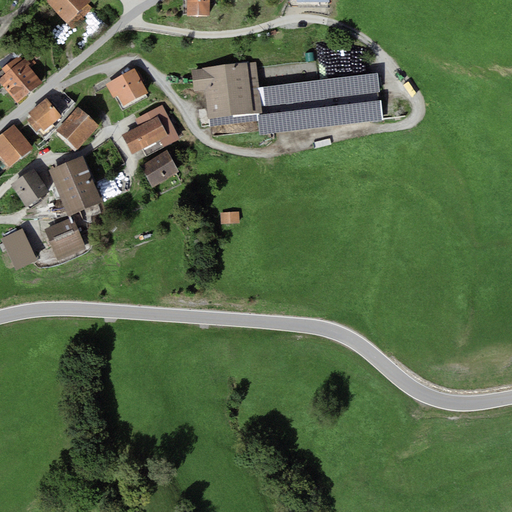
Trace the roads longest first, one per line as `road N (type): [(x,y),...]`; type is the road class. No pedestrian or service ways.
road 1 (tertiary): [(0,317),(79,309),(307,326),(350,339),(431,399),(474,404),(511,396)]
road 2 (track): [(70,81),(140,63),(203,137),(231,149),(286,149),(402,127),(415,117),(412,91),(371,44),(328,21)]
road 3 (residential): [(328,21),(302,18),(212,35),(146,27),(132,15)]
road 4 (residential): [(0,127),(132,15)]
